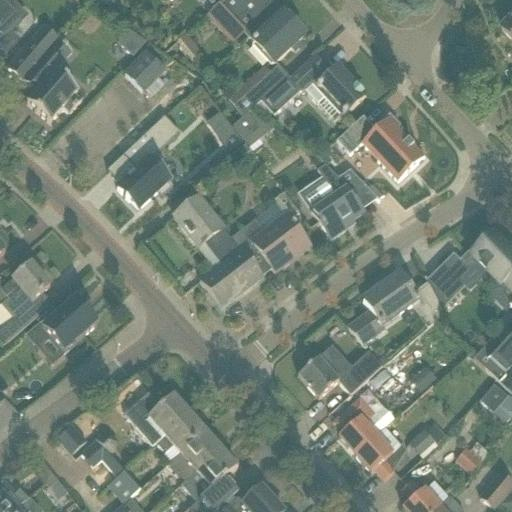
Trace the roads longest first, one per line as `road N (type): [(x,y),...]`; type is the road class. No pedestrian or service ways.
road 1 (unclassified): [(224,378),(426,228),(511,186)]
road 2 (unclassified): [(171,325),(77,218),(0,150)]
road 3 (residential): [(0,458),(171,325)]
road 4 (unclassified): [(343,511),(224,378)]
road 5 (unclassified): [(511,185),(402,60)]
